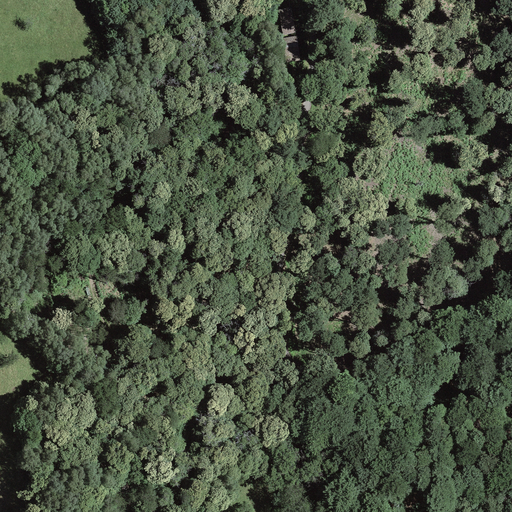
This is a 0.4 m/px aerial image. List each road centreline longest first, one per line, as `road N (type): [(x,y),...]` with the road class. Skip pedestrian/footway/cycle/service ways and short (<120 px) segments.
road 1 (track): [(99,0),(113,57),(94,298),(122,361),(144,458),(116,511)]
road 2 (unclassified): [(288,511),(303,398),(278,335),(277,266),(313,67),(308,0)]
road 3 (track): [(114,511),(94,413),(0,291)]
